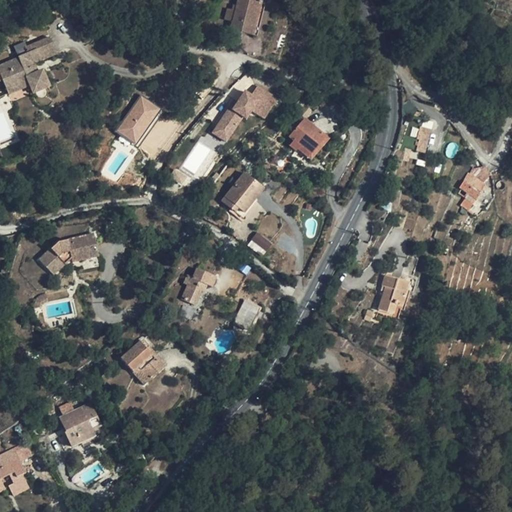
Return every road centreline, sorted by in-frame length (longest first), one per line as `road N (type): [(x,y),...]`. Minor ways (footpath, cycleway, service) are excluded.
road 1 (secondary): [(133,511),(260,383),(373,174),(386,143),(391,92),(366,0)]
road 2 (unknown): [(109,248),(101,307),(112,315),(133,311),(193,218)]
